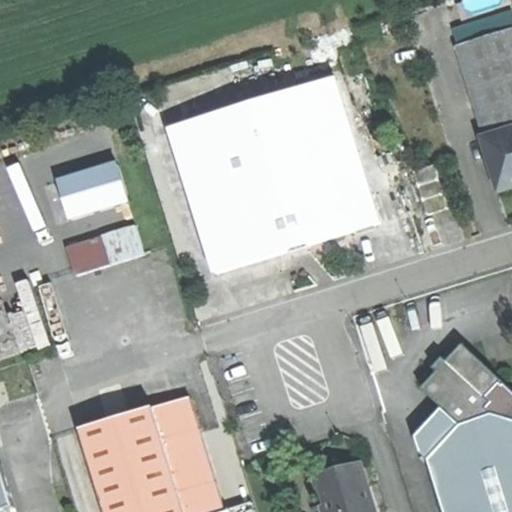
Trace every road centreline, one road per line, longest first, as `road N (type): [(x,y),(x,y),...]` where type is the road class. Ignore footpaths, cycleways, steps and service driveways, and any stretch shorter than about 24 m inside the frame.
road 1 (unknown): [(421,511),(341,303),(59,403),(40,420),(39,449),(61,511)]
road 2 (unclassified): [(511,251),(341,303),(315,325),(296,368),(298,393)]
road 3 (unknown): [(496,255),(434,48)]
